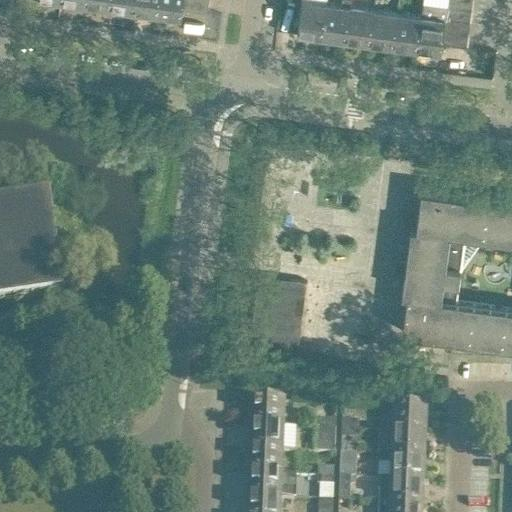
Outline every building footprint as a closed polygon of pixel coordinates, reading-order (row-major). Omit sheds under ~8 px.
[(134,10),(134,0),(110,0),(110,7),(134,10)] [(158,13),(159,0),(134,0),(134,10),(158,13)] [(159,0),(158,13),(182,17),(183,9),(184,0),(159,0)] [(207,13),(208,0),(184,0),(183,9),(207,13)] [(322,36),(327,1),(327,0),(302,0),(298,32),(322,36)] [(327,1),(322,36),(346,39),(351,5),(351,0),(342,0),(342,3),(327,1)] [(445,30),(447,18),(449,5),(447,5),(447,4),(424,1),(422,14),(418,48),(442,52),(443,43),(445,30)] [(370,42),(375,8),(351,5),(346,39),(370,42)] [(470,21),(471,8),(449,5),(447,18),(470,21)] [(394,45),(399,11),(375,8),(370,42),(394,45)] [(418,48),(422,14),(399,11),(394,45),(418,48)] [(468,33),(470,21),(447,18),(445,30),(468,33)] [(466,46),(468,33),(445,30),(443,43),(466,46)] [(403,331),(511,345),(511,200),(457,193),(423,188),(418,226),(412,225),(408,258),(407,262),(400,261),(399,270),(406,271),(405,275),(403,292),(408,292),(403,331)] [(0,305),(65,296),(50,196),(0,202),(0,305)] [(259,273),(250,335),(249,347),(297,354),(307,280),(259,273)] [(285,429),(286,403),(252,401),(251,427),(285,429)] [(427,434),(428,409),(394,408),(393,433),(427,434)] [(336,430),(337,421),(321,421),(321,429),(336,430)] [(359,422),(343,422),(343,430),(358,431),(359,422)] [(284,453),(285,429),(251,427),(250,451),(284,453)] [(335,455),(336,430),(321,429),(319,454),(335,455)] [(358,439),(358,431),(343,430),(342,439),(358,439)] [(426,458),(427,434),(393,433),(392,457),(426,458)] [(283,477),(284,453),(250,451),(249,475),(283,477)] [(357,455),(354,455),(342,454),(340,478),(351,479),(356,479),(357,455)] [(425,483),(426,458),(392,457),(379,456),(379,465),(392,466),(391,479),(391,481),(425,483)] [(334,478),(335,469),(319,468),(319,477),(334,478)] [(296,477),(283,477),(249,475),(248,499),(282,501),(282,500),(295,501),(296,477)] [(333,502),(334,486),(334,478),(319,477),(318,486),(320,486),(320,501),(333,502)] [(340,478),(339,502),(351,503),(351,479),(340,478)] [(424,507),(425,483),(391,481),(391,479),(381,479),(380,505),(424,507)] [(281,511),(282,501),(248,499),(247,511),(281,511)] [(332,511),(333,502),(320,501),(319,511),(332,511)]
